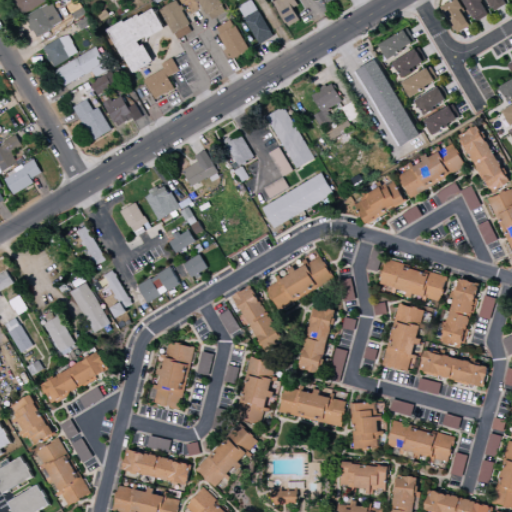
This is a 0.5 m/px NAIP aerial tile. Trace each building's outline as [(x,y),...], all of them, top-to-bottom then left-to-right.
[(14,0),(22,15),(50,1),(49,0),(14,0)] [(197,0),(209,22),(226,14),(218,0),(197,0)] [(259,45),(273,37),(252,0),(251,0),(238,7),(259,45)] [(277,0),(275,1),(284,25),(297,20),(293,8),(297,6),(294,0),(277,0)] [(454,0),(442,7),(456,34),(471,26),(456,0),(454,0)] [(462,0),(475,23),(489,15),(480,0),(462,0)] [(507,2),(506,0),(486,0),(493,11),(507,2)] [(177,41),(194,31),(176,1),(159,10),(177,41)] [(63,23),(51,3),(25,17),(36,38),(63,23)] [(165,31),(154,8),(110,29),(131,74),(152,63),(142,41),(165,31)] [(216,28),(231,60),(249,52),(234,19),(216,28)] [(379,44),(386,59),(416,44),(408,29),(379,44)] [(43,47),(52,67),(78,55),(69,35),(43,47)] [(54,71),(63,87),(92,72),(95,77),(108,71),(96,48),(54,71)] [(393,63),(402,78),(428,63),(419,48),(393,63)] [(179,72),(173,59),(161,64),(164,71),(144,80),(153,99),(174,90),(168,77),(179,72)] [(419,137),(377,60),(357,71),(399,148),(419,137)] [(409,97),(438,82),(431,67),(402,83),(409,97)] [(91,84),(97,96),(119,83),(113,72),(91,84)] [(320,112),(314,116),(321,129),(333,122),(327,111),(342,102),(331,84),(311,95),(320,112)] [(449,102),(442,87),(414,100),(421,115),(449,102)] [(128,108),(121,95),(104,105),(118,129),(141,115),(135,104),(128,108)] [(73,108),(94,141),(112,130),(98,108),(93,110),(87,100),(73,108)] [(424,119),(431,134),(461,120),(454,105),(424,119)] [(295,170),(313,161),(285,107),(267,116),(295,170)] [(460,135),(488,194),(508,185),(480,126),(460,135)] [(238,167),(254,158),(240,132),(224,141),(238,167)] [(0,169),(1,172),(28,158),(17,136),(0,145),(0,169)] [(399,175),(410,198),(466,169),(453,145),(425,159),(426,161),(399,175)] [(192,189),(219,175),(206,151),(195,157),(198,163),(183,171),(192,189)] [(13,195),(34,185),(31,179),(41,174),(35,161),(4,175),(13,195)] [(273,228),(334,195),(323,174),(262,207),(273,228)] [(406,202),(394,181),(354,203),(366,225),(406,202)] [(441,203),(460,195),(456,184),(437,192),(441,203)] [(166,185),(145,196),(158,221),(180,210),(166,185)] [(481,206),(471,186),(460,192),(470,211),(481,206)] [(122,210),(131,232),(147,226),(139,204),(122,210)] [(486,246),(497,241),(488,221),(478,226),(486,246)] [(95,266),(104,262),(88,226),(78,231),(95,266)] [(169,240),(175,253),(195,243),(189,230),(169,240)] [(367,269),(378,272),(382,251),(371,249),(367,269)] [(208,269),(199,255),(183,264),(193,279),(208,269)] [(267,288),(278,310),(334,280),(321,257),(293,272),(294,274),(267,288)] [(447,277),(425,271),(386,261),(380,284),(410,293),(409,294),(440,302),(447,277)] [(180,286),(172,269),(138,285),(146,303),(180,286)] [(0,276),(0,293),(15,286),(8,273),(0,276)] [(133,307),(116,276),(111,279),(113,282),(109,285),(120,304),(111,309),(115,317),(133,307)] [(355,300),(351,278),(339,281),(343,303),(355,300)] [(442,343),(462,349),(480,285),(459,279),(442,343)] [(71,292),(93,334),(110,325),(87,283),(71,292)] [(264,353),(283,344),(254,286),(236,296),(264,353)] [(490,320),(496,299),(484,296),(479,317),(490,320)] [(384,366),(408,372),(410,360),(413,360),(424,311),(399,305),(384,366)] [(318,374),(336,312),(316,306),(298,368),(318,374)] [(219,316),(229,335),(240,329),(230,310),(219,316)] [(60,356),(76,349),(61,316),(45,323),(60,356)] [(20,354),(32,347),(17,318),(4,325),(20,354)] [(181,409),(194,348),(168,342),(161,376),(159,386),(153,385),(149,403),(181,409)] [(347,352),(336,349),(328,380),(339,383),(347,352)] [(198,373),(209,376),(213,355),(202,352),(198,373)] [(425,352),(420,373),(483,388),(488,367),(425,352)] [(52,404),(110,373),(99,354),(42,384),(52,404)] [(264,426),(275,378),(272,377),(275,364),(250,358),(236,420),(264,426)] [(235,384),(239,368),(227,365),(224,382),(235,384)] [(342,427),(347,402),(331,399),(332,398),(319,396),(320,394),(285,387),(279,414),(342,427)] [(79,397),(83,408),(104,400),(100,389),(79,397)] [(11,407),(28,438),(29,437),(35,446),(55,435),(33,395),(11,407)] [(410,417),(414,406),(393,400),(390,411),(410,417)] [(354,450),(382,449),(382,430),(383,430),(383,411),(375,411),(375,403),(353,404),(354,450)] [(455,437),(393,423),(387,448),(434,459),(449,463),(455,437)] [(0,450),(11,446),(2,424),(0,425),(0,450)] [(196,469),(215,489),(228,477),(227,475),(234,467),(235,469),(249,455),(247,453),(257,443),(241,426),(196,469)] [(496,458),(501,437),(489,434),(484,455),(496,458)] [(66,507),(89,495),(62,439),(33,454),(41,470),(46,468),(51,477),(66,507)] [(186,487),(192,467),(129,448),(123,468),(186,487)] [(450,474),(462,477),(467,456),(456,453),(450,474)] [(0,469),(0,489),(3,495),(33,477),(21,457),(0,469)] [(488,483),(494,464),(482,460),(477,480),(488,483)] [(385,496),(389,469),(343,461),(339,486),(354,489),(354,488),(366,489),(366,493),(385,496)] [(396,477),(392,511),(413,511),(414,510),(416,511),(420,479),(396,477)] [(7,503),(12,511),(37,511),(50,505),(38,485),(7,503)] [(118,487),(112,511),(177,511),(180,499),(118,487)] [(227,511),(203,489),(186,507),(190,511),(227,511)] [(298,505),(297,491),(273,492),(273,505),(298,505)] [(491,511),(493,507),(430,491),(425,510),(431,511),(491,511)] [(383,511),(383,509),(357,507),(357,505),(338,503),(336,511),(383,511)]
